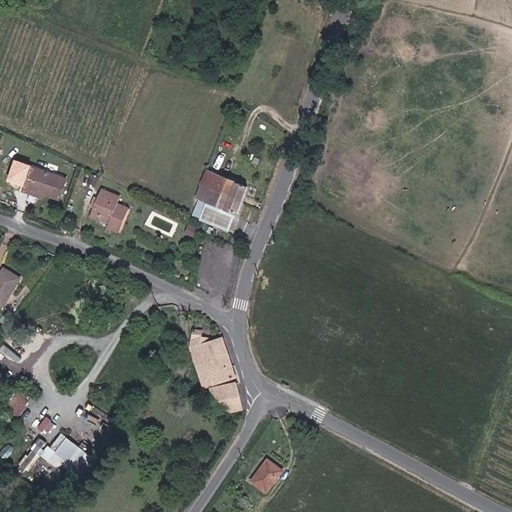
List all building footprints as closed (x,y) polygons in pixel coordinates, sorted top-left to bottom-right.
[(51,205),(67,212),(75,192),(39,177),(32,194),(52,203),(51,205)] [(209,195),(214,198),(220,185),(215,182),(209,195)] [(214,198),(223,201),(228,188),(220,185),(214,198)] [(250,213),(255,199),(228,188),(223,201),(250,213)] [(29,200),(50,209),(51,205),(52,203),(32,194),(29,200)] [(245,225),(250,213),(223,201),(214,198),(213,200),(210,198),(206,208),(210,210),(245,225)] [(114,239),(126,244),(136,221),(124,216),(127,208),(108,200),(96,229),(115,237),(114,239)] [(202,229),(237,245),(245,225),(210,210),(202,229)] [(0,307),(10,313),(26,286),(13,277),(11,276),(4,288),(0,285),(0,307)] [(241,390),(240,386),(227,351),(226,350),(210,356),(209,352),(205,351),(206,344),(198,343),(197,351),(196,362),(210,400),(241,390)] [(18,388),(5,403),(19,415),(32,400),(18,388)] [(218,411),(247,407),(243,394),(216,402),(218,411)] [(203,407),(209,410),(212,405),(206,402),(203,407)] [(232,419),(250,420),(247,407),(218,411),(232,419)] [(82,478),(97,458),(60,431),(51,444),(41,437),(20,466),(26,471),(42,449),(82,478)] [(255,488),(272,501),(289,478),(272,466),(255,488)]
